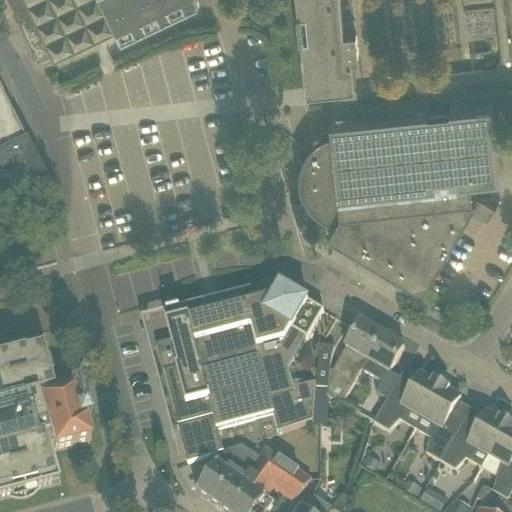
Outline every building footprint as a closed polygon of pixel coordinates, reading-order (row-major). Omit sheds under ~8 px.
[(148,27),(146,23),(158,17),(160,21),(171,16),(173,20),(198,7),(197,0),(9,0),(33,49),(34,48),(38,56),(36,56),(38,60),(64,48),(65,50),(71,51),(131,23),(134,29),(136,33),(148,27)] [(297,0),(307,88),(356,83),(353,55),(359,55),(353,0),(297,0)] [(0,192),(16,193),(41,192),(37,183),(25,158),(27,158),(11,125),(12,124),(2,103),(0,104),(0,103),(0,192)] [(471,182),(498,179),(490,105),(449,109),(450,110),(428,113),(428,112),(427,112),(330,122),(331,126),(321,129),(312,135),(305,141),(300,149),(306,153),(305,155),(306,156),(302,165),(301,175),(299,175),(299,177),(301,177),(302,188),(305,197),(304,198),(305,200),(307,217),(320,216),(323,217),(327,219),(330,220),(335,221),(328,234),(423,290),(477,199),(473,199),(471,182)] [(480,201),(475,210),(488,218),(493,209),(480,201)] [(205,305),(209,304),(209,302),(164,314),(167,326),(172,343),(158,347),(178,426),(188,466),(224,454),(216,431),(273,417),(278,435),(313,425),(314,427),(321,427),(326,426),(328,401),(327,400),(327,391),(329,376),(331,362),(335,351),(321,349),(316,373),(315,385),(294,391),(288,370),(306,340),(308,342),(324,314),(281,289),(276,297),(207,315),(205,305)] [(362,373),(382,337),(361,325),(353,338),(349,338),(343,347),(346,351),(349,353),(334,376),(329,376),(327,391),(327,400),(328,401),(341,408),(352,389),(362,373)] [(396,345),(382,337),(362,373),(383,385),(389,376),(390,376),(404,350),(396,345)] [(84,411),(78,413),(73,394),(48,400),(43,380),(52,377),(43,345),(25,350),(23,349),(16,347),(12,347),(7,347),(1,350),(0,350),(0,499),(7,498),(13,500),(17,501),(22,500),(28,499),(34,496),(37,492),(39,489),(58,484),(49,450),(53,449),(54,452),(90,443),(85,424),(87,423),(84,411)] [(422,420),(442,387),(433,382),(432,383),(420,376),(408,398),(395,390),(386,406),(385,405),(373,425),(389,435),(410,414),(422,420)] [(462,429),(449,421),(461,400),(449,393),(450,391),(442,387),(422,420),(434,427),(426,456),(441,465),(462,429)] [(489,459),(508,425),(500,420),(499,422),(487,415),(475,436),(462,429),(441,465),(456,473),(477,452),(489,459)] [(511,496),(511,427),(508,425),(489,459),(501,466),(493,494),(497,497),(508,503),(511,496)] [(197,494),(221,511),(223,511),(259,460),(242,448),(227,453),(197,494)] [(266,451),(259,460),(223,511),(269,511),(274,505),(265,499),(272,489),(296,506),(312,483),(266,451)] [(375,474),(381,466),(367,458),(362,466),(375,474)] [(492,508),(497,497),(483,490),(477,501),(492,508)] [(422,502),(441,511),(446,503),(426,493),(422,502)] [(333,511),(313,498),(303,511),(333,511)] [(470,511),(471,511),(458,503),(449,511),(470,511)]
